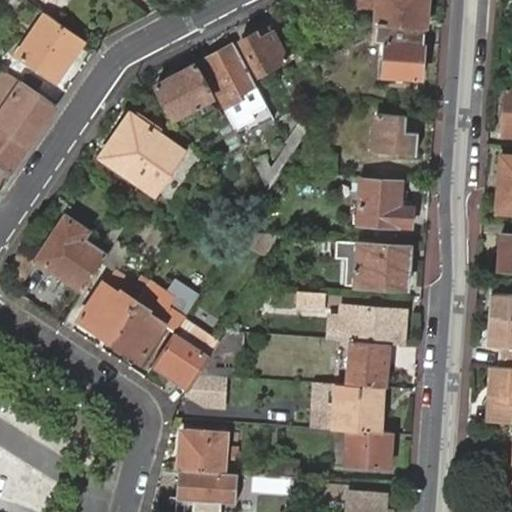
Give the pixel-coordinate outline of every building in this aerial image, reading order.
[(377,6),(376,25),(423,29),(424,0),(360,0),(361,4),(377,6)] [(54,80),(82,41),(45,14),(16,53),(54,80)] [(423,29),(376,25),(374,42),(385,43),(383,76),(420,79),(423,29)] [(239,40),(256,74),(285,59),(271,31),(258,38),(255,32),(251,33),(247,30),(240,33),(241,39),(239,40)] [(257,91),(232,44),(215,53),(219,59),(205,67),(225,105),(242,97),(239,92),(250,86),(253,92),(257,91)] [(194,64),(154,85),(170,116),(212,96),(194,64)] [(56,104),(9,73),(0,87),(0,126),(28,145),(37,131),(30,126),(38,114),(45,120),(56,104)] [(501,134),(511,134),(511,87),(504,87),(501,134)] [(100,156),(154,193),(181,151),(156,133),(159,127),(138,113),(119,141),(112,137),(100,156)] [(375,113),(371,152),(409,154),(411,132),(399,131),(400,115),(375,113)] [(37,131),(45,120),(38,114),(30,126),(37,131)] [(302,118),(284,143),(290,155),(310,124),(302,118)] [(0,185),(28,145),(0,126),(0,185)] [(271,164),(277,175),(289,156),(283,145),(271,164)] [(311,155),(310,170),(336,172),(337,157),(311,155)] [(500,155),(499,171),(507,171),(509,156),(500,155)] [(507,171),(499,171),(496,211),(511,211),(511,156),(509,156),(507,171)] [(259,182),(268,187),(277,175),(271,164),(259,182)] [(357,222),(409,226),(411,206),(398,206),(399,181),(361,178),(357,222)] [(101,262),(105,256),(80,238),(85,230),(65,217),(38,259),(83,289),(101,262)] [(115,239),(123,228),(115,222),(106,236),(114,242),(115,239)] [(497,270),(511,271),(511,234),(499,234),(497,270)] [(318,236),(288,235),(280,246),(317,250),(318,236)] [(131,250),(115,239),(114,242),(105,256),(101,262),(115,271),(117,272),(131,250)] [(381,242),(358,239),(358,242),(336,239),(334,255),(355,257),(353,284),(405,288),(408,245),(381,244),(381,242)] [(34,264),(20,254),(11,266),(13,276),(22,282),(34,264)] [(121,294),(127,298),(135,284),(117,272),(115,271),(104,287),(119,297),(121,294)] [(165,291),(174,297),(183,284),(174,278),(165,291)] [(183,284),(174,297),(168,307),(182,317),(197,293),(183,284)] [(110,338),(133,302),(127,298),(121,294),(119,297),(104,287),(102,286),(81,319),(110,338)] [(323,292),(297,291),(295,308),(322,309),(323,292)] [(488,320),(511,321),(511,296),(489,295),(488,320)] [(146,311),(133,302),(110,338),(140,357),(160,324),(143,314),(146,311)] [(331,305),(329,338),(341,338),(342,323),(348,324),(349,306),(331,305)] [(342,323),(341,338),(352,339),(387,341),(402,343),(404,310),(349,306),(348,324),(342,323)] [(511,321),(488,320),(486,348),(497,349),(496,366),(511,366),(511,321)] [(224,331),(208,355),(197,372),(223,374),(240,376),(243,333),(224,331)] [(208,355),(173,333),(151,365),(186,388),(197,372),(208,355)] [(387,341),(352,339),(349,384),(382,387),(384,387),(387,341)] [(511,366),(496,366),(487,365),(486,385),(496,385),(496,391),(485,397),(483,421),(511,422),(511,366)] [(221,403),(223,374),(197,372),(186,388),(183,392),(206,402),(221,403)] [(379,432),(382,387),(349,384),(315,381),(311,427),(348,430),(379,432)] [(496,385),(486,385),(485,397),(496,391),(496,385)] [(391,433),(379,432),(348,430),(346,465),(389,467),(391,433)] [(178,452),(177,470),(223,472),(225,435),(185,432),(183,453),(178,452)] [(299,461),(267,458),(266,475),(273,475),(296,477),(297,477),(299,461)] [(220,511),(223,472),(177,470),(174,511),(193,511),(220,511)] [(288,511),(296,477),(273,475),(272,501),(261,507),(260,511),(288,511)] [(347,502),(346,511),(390,511),(391,511),(383,511),(383,495),(349,492),(349,487),(323,485),(322,500),(347,502)]
